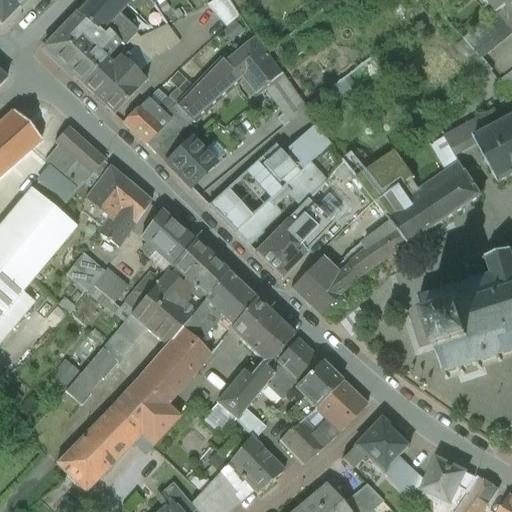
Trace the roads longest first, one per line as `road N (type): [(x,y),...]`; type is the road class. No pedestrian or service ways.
road 1 (residential): [(17,57),(381,402)]
road 2 (residential): [(381,402),(257,511)]
road 3 (residential): [(381,402),(511,481)]
road 4 (residential): [(402,306),(511,232)]
